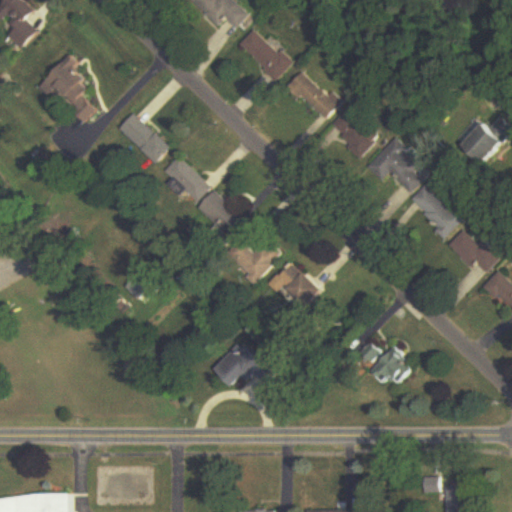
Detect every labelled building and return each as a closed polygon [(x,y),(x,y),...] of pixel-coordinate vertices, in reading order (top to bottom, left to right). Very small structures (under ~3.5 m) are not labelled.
[(15,37),(28,50),(46,33),(33,21),(42,12),(31,0),(14,0),(0,14),(10,23),(12,20),(22,30),(15,37)] [(226,26),(230,20),(243,30),(254,16),(234,0),(198,0),(197,3),(226,26)] [(245,47),(283,82),(299,65),(262,30),(245,47)] [(61,92),(89,120),(100,109),(89,98),(97,89),(79,72),(86,65),(78,57),(47,89),(56,97),(61,92)] [(333,121),(347,106),(311,72),(297,87),(333,121)] [(385,142),(354,111),(337,128),(368,159),(385,142)] [(472,148),(490,167),(511,144),(511,120),(506,114),(472,148)] [(132,136),(162,165),(178,149),(147,120),(132,136)] [(389,183),(396,175),(418,195),(438,174),(402,141),(375,170),(389,183)] [(173,185),(185,197),(191,192),(203,204),(217,189),(185,158),(171,173),(178,180),(173,185)] [(454,239),(471,222),(434,186),(417,203),(454,239)] [(204,209),(221,226),(214,233),(227,246),(251,222),(220,192),(204,209)] [(492,277),(509,260),(491,242),(487,246),(473,232),(460,245),(492,277)] [(288,255),(273,241),(259,256),(250,247),(236,261),(260,285),(288,255)] [(274,286),(284,295),(291,288),(311,308),(327,291),(297,262),(274,286)] [(384,344),(374,335),(361,348),(371,357),(384,344)] [(286,373),(249,339),(219,371),(239,391),(256,373),(272,388),(286,373)] [(387,348),(375,342),(367,358),(379,364),(387,348)] [(376,373),(389,385),(395,378),(404,386),(420,368),(398,349),(376,373)] [(446,494),(446,478),(428,478),(428,494),(446,494)] [(473,511),(473,484),(451,484),(451,511),(473,511)] [(75,511),(75,497),(0,497),(0,511),(75,511)]
